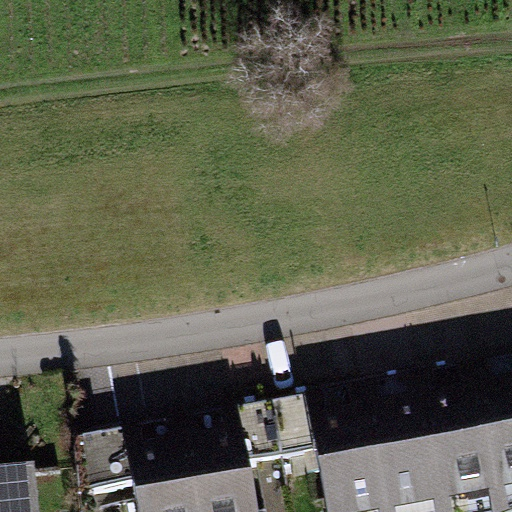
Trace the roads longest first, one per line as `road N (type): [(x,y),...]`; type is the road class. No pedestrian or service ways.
road 1 (residential): [(0,359),(293,326),(511,267)]
road 2 (track): [(511,50),(0,104)]
